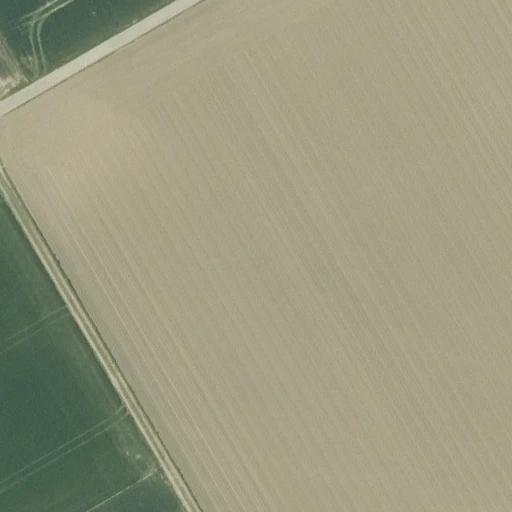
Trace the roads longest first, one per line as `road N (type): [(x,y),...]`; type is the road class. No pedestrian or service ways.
road 1 (track): [(0,185),(189,511)]
road 2 (track): [(190,0),(0,111)]
